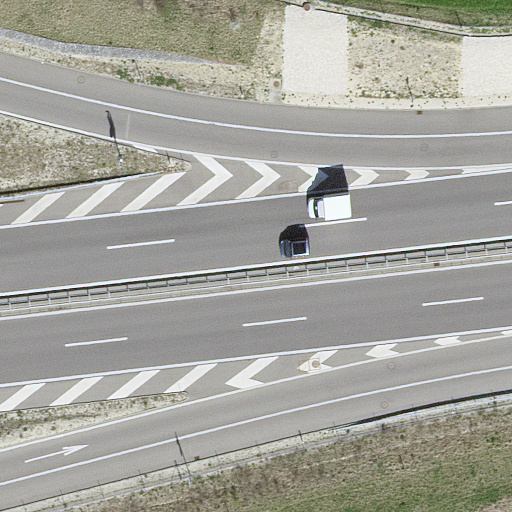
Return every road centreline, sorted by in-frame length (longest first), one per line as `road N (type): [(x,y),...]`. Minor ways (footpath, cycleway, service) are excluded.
road 1 (motorway): [(0,352),(511,295)]
road 2 (motorway): [(511,203),(0,260)]
